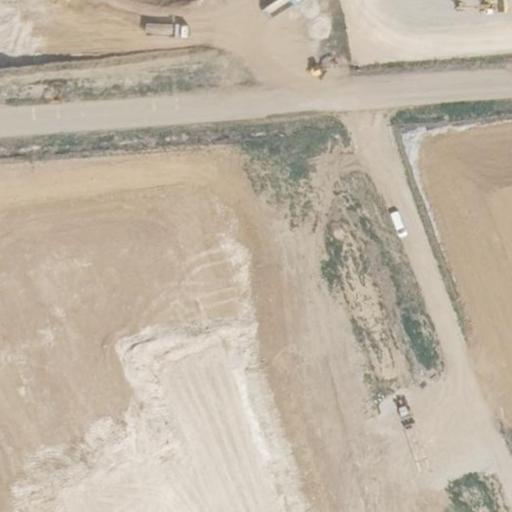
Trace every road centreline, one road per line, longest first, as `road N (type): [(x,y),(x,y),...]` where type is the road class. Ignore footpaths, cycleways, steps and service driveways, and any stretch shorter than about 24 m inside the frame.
road 1 (unknown): [(268,511),(289,256),(370,96),(460,342),(511,457)]
road 2 (unknown): [(511,86),(147,112)]
road 3 (unclassified): [(147,112),(0,123)]
